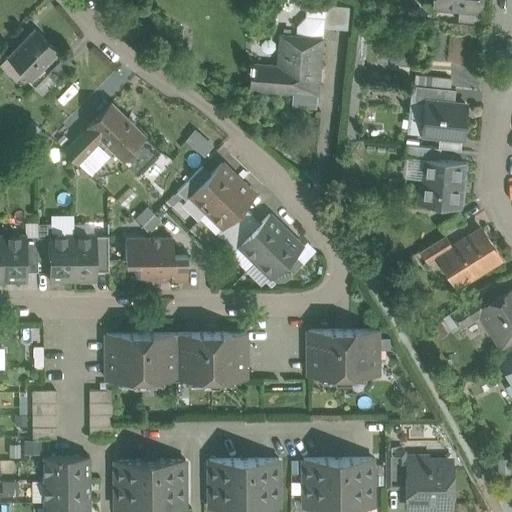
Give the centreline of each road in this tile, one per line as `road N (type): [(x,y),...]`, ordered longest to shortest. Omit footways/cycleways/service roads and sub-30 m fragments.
road 1 (residential): [(71,306),(308,303),(334,287),(347,254),(285,181),(208,109),(112,41),(76,0)]
road 2 (residential): [(195,436),(376,432)]
road 3 (residential): [(505,106),(489,188),(511,228)]
road 4 (residential): [(71,306),(76,432)]
